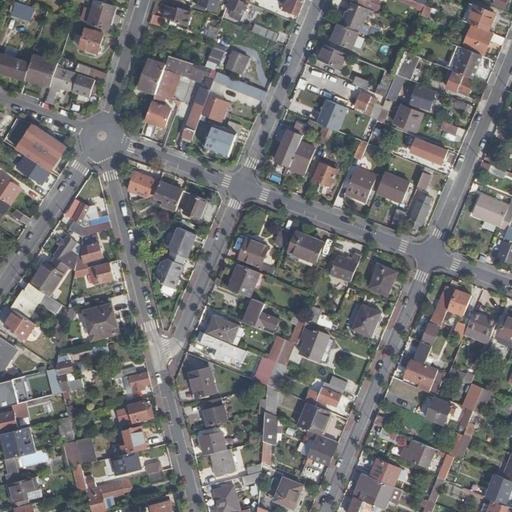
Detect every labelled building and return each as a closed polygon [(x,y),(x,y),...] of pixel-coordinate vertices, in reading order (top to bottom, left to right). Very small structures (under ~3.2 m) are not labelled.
[(212,0),(216,1),(216,0),(202,0),(200,8),(207,10),(210,0),(212,0)] [(241,22),(249,5),(238,0),(233,0),(229,9),(232,10),(229,17),(241,22)] [(285,11),(300,17),(307,1),(303,0),(286,0),(289,1),(285,11)] [(359,0),(358,4),(371,10),(374,0),(398,0),(424,11),(426,6),(417,2),(411,0),(359,0)] [(497,0),(496,4),(506,8),(510,0),(497,0)] [(91,25),(111,31),(118,7),(99,1),(91,25)] [(28,7),(16,3),(12,16),(24,19),(24,18),(28,7)] [(343,25),(362,33),(371,10),(358,4),(355,3),(349,18),(346,17),(343,25)] [(424,11),(422,15),(428,18),(431,8),(426,6),(424,11)] [(462,21),(474,26),(489,32),(496,14),(477,6),(472,16),(466,14),(462,21)] [(35,10),(28,7),(24,18),(31,21),(35,10)] [(189,27),(190,25),(193,14),(180,9),(179,11),(168,7),(165,18),(180,22),(179,24),(186,27),(189,27)] [(222,23),(215,20),(212,27),(220,30),(222,23)] [(232,26),(222,23),(220,30),(219,32),(227,35),(229,34),(232,26)] [(343,25),(340,24),(334,42),(355,50),(362,33),(343,25)] [(403,39),(411,42),(416,28),(409,25),(403,39)] [(211,26),(206,40),(215,43),(219,32),(220,30),(212,27),(211,26)] [(254,33),(278,44),(281,36),(257,26),(254,33)] [(486,55),(492,42),(495,35),(489,32),(474,26),(465,46),(486,55)] [(104,34),(86,29),(81,48),(99,53),(104,34)] [(219,32),(215,43),(225,47),(227,43),(228,44),(231,36),(229,34),(227,35),(219,32)] [(492,42),(504,47),(507,40),(495,35),(492,42)] [(348,55),(325,45),(319,59),(342,69),(348,55)] [(460,46),(451,69),(456,71),(465,75),(475,79),(484,56),(460,46)] [(241,74),(249,57),(235,51),(228,68),(241,74)] [(407,51),(397,75),(412,81),(415,74),(417,75),(420,69),(418,68),(422,57),(407,51)] [(26,79),(31,64),(2,55),(0,60),(0,71),(26,80),(26,79)] [(59,63),(34,55),(31,64),(26,79),(51,86),(57,68),(59,63)] [(141,87),(158,93),(166,70),(168,65),(151,60),(141,87)] [(193,69),(169,60),(168,65),(191,73),(193,69)] [(208,62),(206,66),(215,70),(217,65),(208,62)] [(108,74),(79,63),(76,71),(106,81),(108,74)] [(184,137),(193,140),(204,113),(210,96),(218,72),(215,70),(206,66),(196,63),(192,78),(200,82),(201,80),(203,80),(205,75),(210,77),(206,88),(202,87),(184,137)] [(46,101),(55,105),(59,93),(58,93),(59,87),(90,97),(96,81),(57,68),(51,86),(46,101)] [(166,96),(174,73),(166,70),(158,93),(166,96)] [(380,86),(376,93),(388,98),(397,75),(387,71),(381,86),(380,86)] [(464,76),(465,75),(456,71),(449,88),(469,97),(475,81),(464,76)] [(239,86),(241,81),(218,72),(210,96),(215,98),(223,80),(239,86)] [(167,97),(174,99),(182,76),(174,73),(166,96),(167,97)] [(355,84),(369,89),(372,81),(358,75),(355,84)] [(254,98),(259,88),(241,81),(239,86),(237,91),(254,98)] [(432,110),(437,92),(418,87),(413,104),(420,106),(420,107),(432,110)] [(261,109),(267,92),(259,88),(254,98),(252,105),(261,109)] [(301,116),(322,121),(327,97),(307,92),(301,116)] [(357,110),(372,116),(377,104),(371,101),(373,97),(363,92),(357,107),(358,107),(357,110)] [(164,105),(167,97),(166,96),(158,93),(148,121),(166,127),(172,109),(164,105)] [(210,96),(204,113),(224,121),(231,104),(215,98),(210,96)] [(321,123),(344,130),(352,105),(329,98),(321,123)] [(469,105),(457,100),(454,107),(466,112),(469,105)] [(181,102),(177,116),(184,118),(188,104),(181,102)] [(426,114),(404,105),(397,120),(400,122),(399,124),(407,127),(408,125),(419,129),(426,114)] [(378,121),(384,123),(389,112),(383,110),(378,121)] [(231,121),(229,128),(243,132),(245,125),(231,121)] [(377,141),(384,123),(378,121),(370,139),(377,141)] [(18,150),(27,156),(28,156),(34,146),(20,136),(22,132),(7,122),(4,126),(6,128),(1,134),(3,135),(2,136),(19,148),(18,150)] [(327,144),(328,145),(334,130),(315,122),(322,135),(327,144)] [(457,135),(460,128),(444,122),(441,129),(457,135)] [(301,142),(307,128),(300,125),(296,134),(290,131),(278,161),(292,167),(301,142)] [(228,157),(237,134),(215,126),(206,150),(228,157)] [(445,162),(449,151),(417,139),(416,143),(413,142),(411,148),(414,149),(412,154),(433,162),(435,158),(445,162)] [(301,142),(292,167),(307,174),(317,149),(301,142)] [(361,142),(355,157),(362,159),(368,144),(361,142)] [(393,155),(404,160),(407,154),(395,149),(393,155)] [(42,184),(51,172),(28,156),(27,156),(18,168),(42,184)] [(493,165),(484,161),(481,168),(490,172),(493,165)] [(338,170),(320,164),(314,179),(332,186),(338,170)] [(508,172),(493,165),(490,172),(506,178),(508,172)] [(347,193),(367,201),(378,175),(358,167),(347,193)] [(387,172),(379,192),(403,202),(411,182),(387,172)] [(152,197),(154,197),(159,181),(137,173),(131,190),(150,198),(152,197)] [(433,176),(424,173),(418,187),(427,191),(433,176)] [(0,179),(0,197),(11,204),(22,188),(3,175),(0,179)] [(181,203),(185,192),(161,182),(155,197),(154,197),(152,197),(155,203),(177,213),(181,203)] [(131,190),(129,190),(131,198),(132,202),(150,198),(131,190)] [(208,201),(185,191),(185,192),(181,203),(188,207),(185,213),(201,219),(208,201)] [(411,227),(419,230),(421,226),(422,227),(423,225),(424,226),(431,207),(430,207),(433,199),(431,197),(430,195),(428,193),(426,193),(425,195),(422,195),(419,202),(417,202),(411,220),(411,221),(411,223),(413,224),(411,227)] [(474,215),(509,230),(511,223),(511,203),(511,208),(482,196),(474,215)] [(0,219),(9,206),(0,199),(0,219)] [(75,221),(82,206),(73,202),(65,214),(75,221)] [(92,227),(97,225),(111,222),(109,215),(99,217),(96,206),(87,209),(82,206),(75,221),(84,227),(88,220),(90,220),(92,227)] [(13,215),(28,225),(32,219),(18,209),(13,215)] [(394,219),(404,223),(408,213),(399,209),(394,219)] [(70,229),(84,238),(86,228),(84,227),(75,221),(70,229)] [(98,232),(113,229),(111,222),(97,225),(98,232)] [(170,258),(183,263),(186,264),(198,235),(180,227),(179,229),(173,230),(176,235),(168,254),(170,258)] [(285,248),(290,235),(283,232),(278,244),(285,248)] [(317,263),(324,243),(298,232),(290,252),(317,263)] [(55,256),(64,262),(72,250),(77,242),(69,236),(65,241),(62,239),(58,243),(62,246),(55,256)] [(83,243),(86,252),(84,252),(87,261),(104,257),(100,244),(96,245),(94,239),(83,243)] [(262,273),(273,277),(276,271),(262,266),(270,247),(248,239),(238,263),(240,264),(262,273)] [(80,255),(82,246),(77,242),(72,250),(80,255)] [(511,244),(506,242),(500,259),(511,263),(511,244)] [(80,258),(80,255),(72,250),(64,262),(71,267),(77,271),(80,258)] [(352,282),(362,256),(356,254),(351,265),(339,260),(336,268),(338,269),(336,276),(352,282)] [(64,262),(55,256),(50,265),(41,277),(38,275),(32,285),(47,295),(51,297),(71,267),(64,262)] [(85,269),(82,257),(80,258),(77,271),(85,269)] [(180,271),(183,263),(170,258),(167,265),(180,271)] [(41,277),(50,265),(47,263),(38,275),(41,277)] [(240,264),(229,289),(252,298),(262,273),(240,264)] [(98,268),(97,266),(85,269),(77,271),(75,278),(91,274),(94,284),(115,279),(111,265),(98,268)] [(183,272),(180,271),(167,265),(166,265),(160,269),(155,278),(158,279),(160,284),(158,290),(173,296),(183,272)] [(389,296),(398,273),(380,265),(371,288),(389,296)] [(47,295),(32,285),(27,293),(24,291),(13,308),(17,311),(29,318),(35,309),(40,303),(42,304),(47,295)] [(449,309),(457,290),(447,285),(423,341),(434,346),(449,309)] [(471,296),(457,290),(449,309),(463,315),(471,296)] [(51,297),(47,295),(42,304),(40,303),(35,309),(41,312),(45,307),(53,312),(60,303),(51,297)] [(85,298),(78,299),(80,306),(87,304),(85,298)] [(253,309),(247,323),(264,330),(266,326),(276,330),(281,320),(264,313),(267,304),(253,299),(250,308),(253,309)] [(93,340),(120,333),(113,305),(86,312),(93,340)] [(372,337),(382,313),(364,306),(354,330),(372,337)] [(73,317),(76,307),(74,308),(69,309),(67,316),(73,317)] [(309,321),(318,324),(324,310),(314,307),(309,321)] [(250,308),(244,322),(247,323),(253,309),(250,308)] [(29,318),(17,311),(8,325),(28,339),(38,325),(29,318)] [(498,323),(474,313),(468,328),(465,335),(472,337),(473,336),(476,330),(492,337),(498,323)] [(216,317),(209,335),(233,344),(240,326),(216,317)] [(291,341),(295,343),(299,344),(309,321),(300,317),(291,341)] [(511,348),(511,318),(508,317),(498,342),(511,348)] [(52,334),(55,337),(58,339),(62,341),(65,327),(60,323),(52,334)] [(465,335),(468,328),(459,324),(453,337),(463,341),(465,335)] [(321,360),(330,336),(318,331),(316,334),(306,329),(302,339),(307,341),(302,353),(321,360)] [(490,343),(492,337),(476,330),(473,336),(490,343)] [(209,335),(207,334),(203,342),(228,353),(230,350),(243,355),(245,349),(233,344),(209,335)] [(278,337),(270,359),(278,363),(287,341),(278,337)] [(0,375),(1,375),(17,350),(0,338),(0,375)] [(287,341),(278,363),(285,365),(290,352),(291,352),(295,343),(291,341),(288,340),(287,341)] [(415,360),(426,364),(434,346),(423,341),(415,360)] [(81,351),(80,350),(70,352),(72,361),(92,356),(90,349),(81,351)] [(245,349),(243,355),(242,358),(256,364),(252,372),(257,374),(264,357),(245,349)] [(257,374),(255,381),(268,386),(270,381),(277,365),(278,363),(270,359),(264,357),(257,374)] [(74,372),(72,361),(57,364),(57,368),(63,393),(75,390),(85,387),(83,379),(70,382),(68,374),(74,372)] [(431,389),(438,372),(413,362),(406,380),(431,389)] [(277,365),(270,381),(283,387),(286,380),(288,381),(291,374),(289,373),(290,371),(277,365)] [(125,377),(138,374),(136,366),(123,370),(125,377)] [(454,366),(451,373),(465,378),(468,372),(454,366)] [(63,393),(57,368),(49,370),(55,395),(63,393)] [(197,398),(217,392),(211,368),(191,373),(197,398)] [(247,370),(245,377),(255,381),(257,374),(252,372),(247,370)] [(145,385),(152,383),(149,371),(138,374),(125,377),(127,386),(133,384),(135,392),(141,390),(146,389),(145,385)] [(474,382),(476,374),(469,371),(466,379),(474,382)] [(331,384),(346,391),(349,383),(334,376),(331,384)] [(0,381),(0,406),(20,402),(14,378),(0,381)] [(105,408),(143,399),(141,390),(135,392),(133,384),(127,386),(128,394),(107,400),(107,402),(104,404),(105,408)] [(266,412),(276,416),(278,390),(268,386),(267,406),(266,412)] [(339,407),(343,396),(324,388),(318,402),(327,406),(329,403),(339,407)] [(75,390),(63,393),(69,417),(79,415),(77,408),(75,409),(74,405),(71,405),(70,399),(72,398),(71,394),(76,393),(75,390)] [(221,397),(205,401),(207,410),(205,410),(209,427),(229,422),(225,406),(223,406),(221,397)] [(436,398),(428,419),(445,426),(448,420),(450,414),(454,416),(457,410),(458,407),(436,398)] [(478,402),(478,401),(471,398),(467,408),(468,409),(474,411),(478,402)] [(147,408),(145,401),(130,405),(130,409),(119,412),(121,422),(133,419),(134,422),(154,417),(152,407),(147,408)] [(320,434),(323,435),(332,412),(309,402),(300,426),(310,430),(320,434)] [(474,411),(481,414),(485,405),(478,402),(474,411)] [(17,405),(0,408),(0,414),(16,410),(18,410),(17,405)] [(402,418),(381,409),(378,415),(393,422),(400,424),(402,418)] [(459,432),(465,434),(474,411),(468,409),(466,414),(457,410),(454,416),(450,414),(448,420),(462,426),(459,432)] [(16,410),(0,414),(0,415),(4,429),(20,425),(16,410)] [(465,434),(472,437),(478,422),(484,424),(487,416),(481,414),(474,411),(465,434)] [(273,445),(274,441),(275,426),(278,426),(279,417),(276,416),(266,412),(266,421),(264,441),(273,445)] [(393,422),(378,415),(375,423),(384,427),(389,429),(393,422)] [(64,444),(75,441),(69,417),(58,420),(64,444)] [(137,452),(148,449),(143,426),(125,431),(128,444),(116,446),(119,456),(137,452)] [(30,427),(4,434),(10,458),(16,456),(37,451),(30,427)] [(398,433),(389,429),(384,427),(381,435),(395,440),(398,433)] [(307,437),(317,442),(320,434),(310,430),(307,437)] [(201,438),(206,456),(211,455),(228,450),(223,432),(201,438)] [(311,457),(330,465),(340,442),(323,435),(320,434),(317,442),(311,457)] [(96,462),(90,437),(75,441),(81,466),(96,462)] [(430,467),(437,449),(414,440),(409,450),(405,449),(402,456),(430,467)] [(75,441),(64,444),(68,459),(65,460),(68,469),(72,468),(81,466),(75,441)] [(264,441),(264,447),(277,452),(281,444),(274,441),(273,445),(264,441)] [(228,450),(211,455),(216,476),(237,470),(232,449),(228,450)] [(239,469),(244,468),(239,450),(234,451),(239,469)] [(142,471),(137,452),(119,456),(113,458),(118,476),(142,471)] [(446,480),(455,457),(449,455),(440,478),(446,480)] [(18,465),(16,456),(10,458),(6,459),(7,464),(11,463),(12,466),(18,465)] [(113,458),(106,460),(111,478),(118,476),(113,458)] [(379,460),(372,477),(375,478),(395,487),(402,470),(379,460)] [(162,471),(163,470),(161,462),(149,465),(147,467),(149,474),(162,471)] [(10,474),(7,475),(10,484),(22,481),(18,465),(12,466),(11,463),(7,464),(10,474)] [(247,467),(249,476),(262,473),(262,467),(262,464),(247,467)] [(80,491),(87,489),(81,466),(72,468),(80,491)] [(165,481),(162,471),(149,474),(152,484),(165,481)] [(249,476),(244,477),(246,486),(261,481),(262,473),(249,476)] [(10,484),(8,484),(11,496),(13,496),(15,502),(30,498),(28,492),(39,489),(36,477),(22,481),(10,484)] [(98,486),(96,477),(95,477),(87,479),(89,488),(98,486)] [(375,478),(372,477),(362,501),(365,502),(375,478)] [(294,508),(304,486),(285,478),(276,500),(294,508)] [(395,487),(375,478),(365,502),(372,505),(386,510),(396,487),(395,487)] [(436,504),(446,480),(440,478),(430,501),(436,504)] [(129,480),(122,481),(125,493),(131,492),(134,487),(129,480)] [(494,500),(506,505),(511,490),(511,487),(494,480),(487,498),(494,500)] [(116,509),(113,497),(125,494),(125,493),(122,481),(87,489),(91,502),(93,511),(103,511),(108,511),(116,509)] [(52,493),(62,490),(60,483),(50,486),(52,493)] [(215,491),(219,511),(236,511),(241,511),(235,486),(215,491)] [(82,504),(91,502),(87,489),(80,491),(79,492),(82,504)] [(15,502),(16,508),(31,504),(30,498),(15,502)] [(362,501),(356,498),(350,511),(368,511),(372,505),(365,502),(362,501)] [(489,511),(511,511),(511,507),(506,505),(494,500),(489,511)] [(173,511),(172,507),(171,502),(153,506),(154,511),(173,511)]
